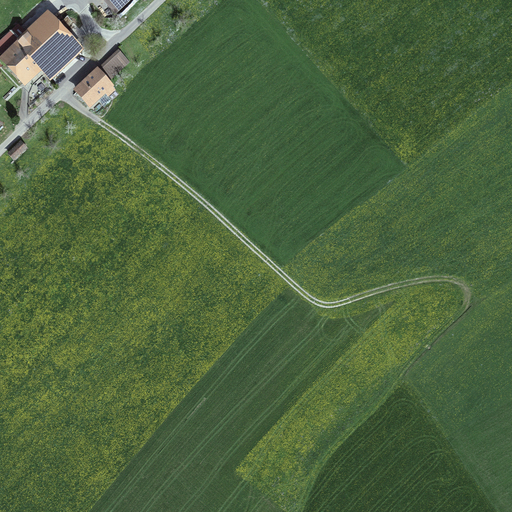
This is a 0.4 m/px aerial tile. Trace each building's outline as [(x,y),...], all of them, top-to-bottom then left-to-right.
[(105,0),(116,12),(128,0),(105,0)] [(50,77),(78,51),(51,21),(41,29),(30,17),(0,45),(0,51),(4,56),(3,57),(24,79),(39,65),(50,77)] [(111,60),(120,70),(130,61),(121,51),(111,60)] [(108,96),(114,90),(98,72),(77,92),(89,105),(104,91),(108,96)] [(20,143),(9,154),(14,159),(25,148),(20,143)]
